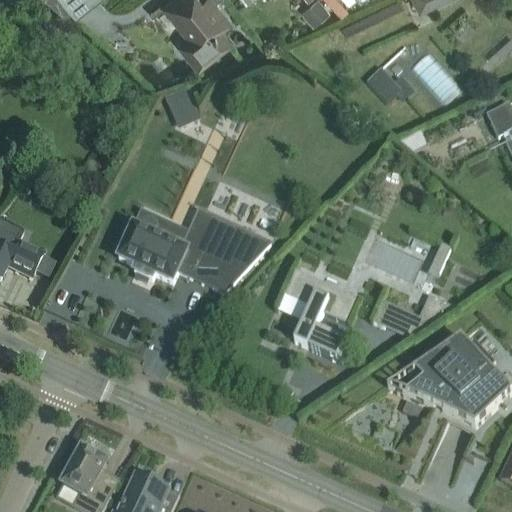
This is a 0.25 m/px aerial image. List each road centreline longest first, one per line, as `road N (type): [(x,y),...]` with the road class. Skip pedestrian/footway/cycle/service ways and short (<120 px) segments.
road 1 (secondary): [(78,380),(369,511)]
road 2 (residential): [(8,511),(78,380)]
